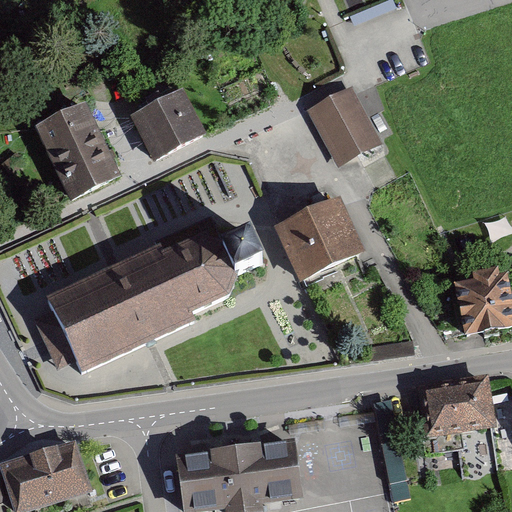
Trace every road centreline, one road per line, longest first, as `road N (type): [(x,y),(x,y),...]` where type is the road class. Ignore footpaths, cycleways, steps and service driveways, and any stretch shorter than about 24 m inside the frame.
road 1 (residential): [(282,113),(315,178),(347,187),(439,375)]
road 2 (tertiary): [(439,375),(146,424)]
road 3 (tertiary): [(146,424),(24,424)]
